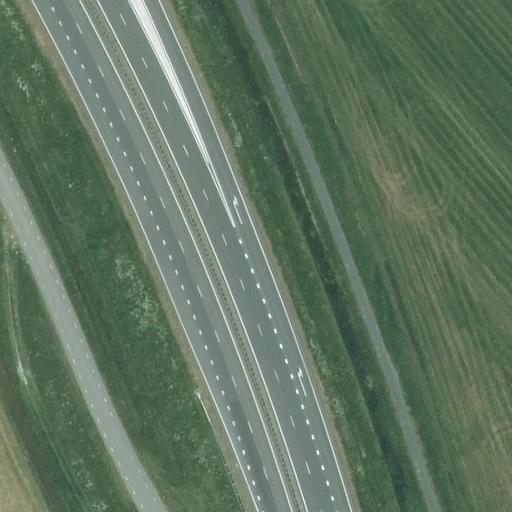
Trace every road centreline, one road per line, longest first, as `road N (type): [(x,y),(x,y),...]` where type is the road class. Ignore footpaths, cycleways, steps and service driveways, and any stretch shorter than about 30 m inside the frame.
road 1 (trunk): [(63,0),(190,268),(277,511)]
road 2 (unclassified): [(0,173),(152,511)]
road 3 (trunk): [(320,511),(226,238)]
road 4 (trunk): [(226,238),(113,0)]
road 5 (trunk): [(226,238),(144,0)]
